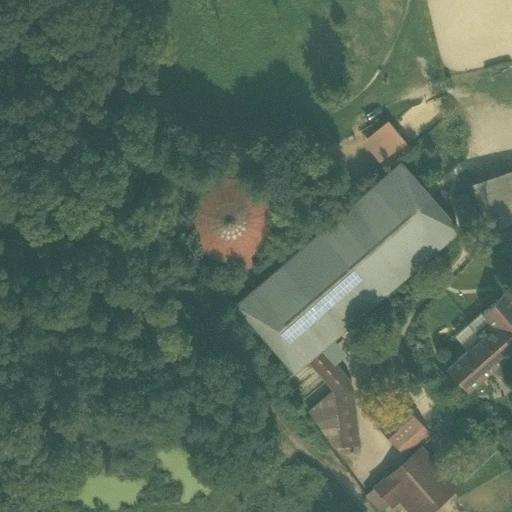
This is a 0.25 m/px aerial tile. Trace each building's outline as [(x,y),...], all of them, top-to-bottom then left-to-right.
[(169,99),(135,101),(137,135),(170,134),(169,99)] [(383,139),(395,130),(387,120),(362,141),(383,168),(397,156),(383,139)] [(397,156),(409,147),(395,130),(383,139),(397,156)] [(237,305),(292,369),(351,319),(359,328),(375,315),(367,305),(456,228),(401,164),(237,305)] [(511,170),(472,183),(487,230),(511,221),(511,170)] [(225,261),(256,251),(270,222),(260,192),(232,177),(201,187),(187,216),(197,246),(225,261)] [(453,198),(461,229),(476,225),(469,194),(453,198)] [(511,300),(505,292),(482,312),(494,326),(466,351),(447,368),(467,391),(511,351),(511,300)] [(456,339),(466,351),(494,326),(482,312),(457,335),(456,339)] [(322,348),(318,351),(344,381),(348,389),(353,434),(358,434),(353,388),(348,379),(322,348)] [(309,410),(333,446),(359,443),(358,434),(353,434),(348,389),(344,381),(318,351),(308,360),(334,390),(309,410)] [(369,415),(378,425),(401,404),(392,394),(369,415)] [(426,433),(420,426),(401,404),(378,425),(398,445),(404,453),(426,433)] [(399,495),(413,511),(429,511),(454,491),(417,449),(374,487),(388,504),(399,495)]
